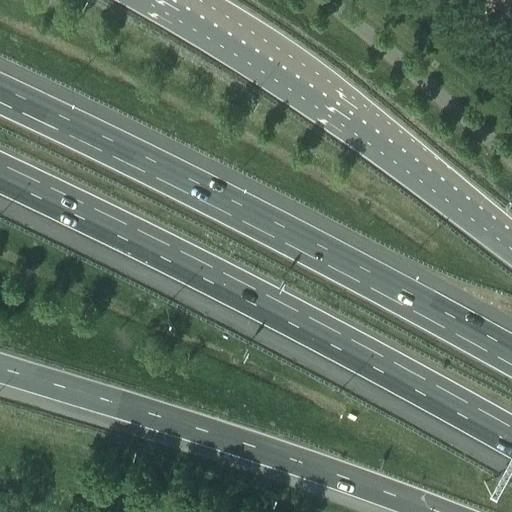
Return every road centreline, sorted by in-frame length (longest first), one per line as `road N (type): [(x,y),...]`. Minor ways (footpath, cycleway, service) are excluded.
road 1 (motorway): [(0,173),(235,287),(511,437)]
road 2 (motorway): [(511,351),(0,89)]
road 3 (motorway): [(0,369),(434,511)]
road 4 (motorway): [(511,235),(323,95),(170,0)]
